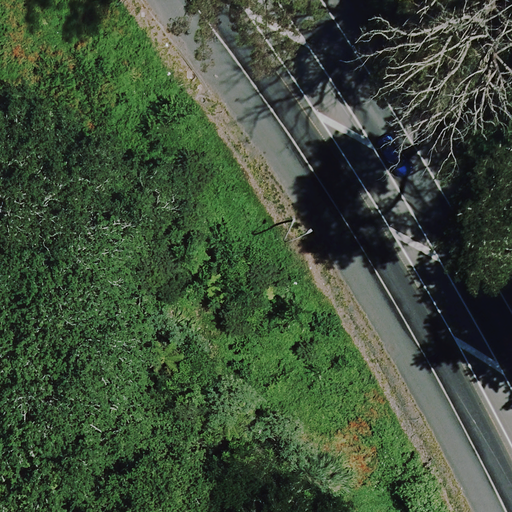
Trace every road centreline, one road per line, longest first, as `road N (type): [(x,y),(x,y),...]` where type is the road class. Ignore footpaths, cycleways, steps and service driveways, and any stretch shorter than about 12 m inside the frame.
road 1 (trunk): [(511,393),(329,96),(256,0)]
road 2 (residential): [(270,511),(211,429),(99,334)]
